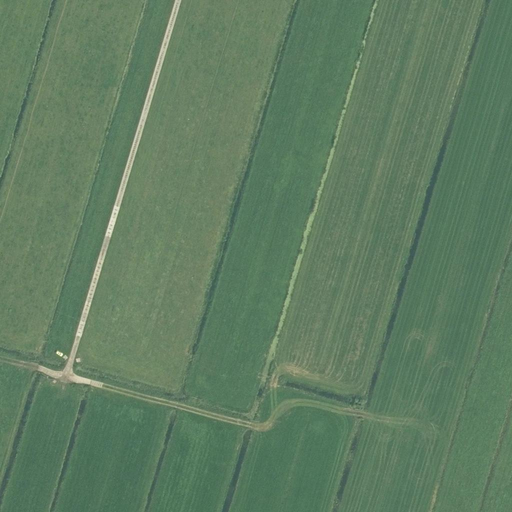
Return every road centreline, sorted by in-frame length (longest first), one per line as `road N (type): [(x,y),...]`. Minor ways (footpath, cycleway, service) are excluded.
road 1 (track): [(179,0),(66,377)]
road 2 (track): [(0,357),(255,427)]
